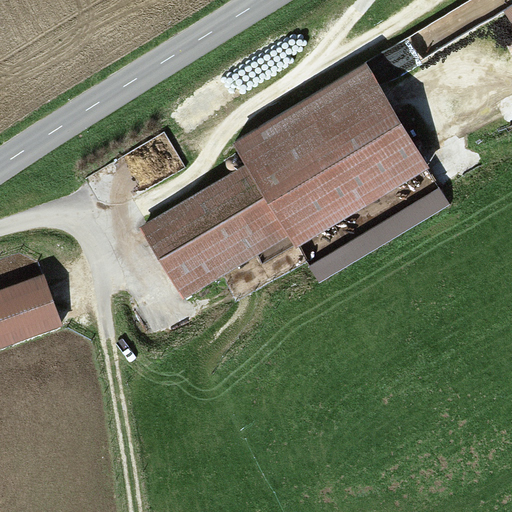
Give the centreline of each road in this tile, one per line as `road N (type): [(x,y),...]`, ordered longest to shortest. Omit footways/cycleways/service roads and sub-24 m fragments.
road 1 (track): [(0,244),(57,250),(106,275),(136,511)]
road 2 (track): [(112,225),(195,163),(215,108),(364,0)]
road 3 (secondary): [(0,167),(267,0)]
road 4 (track): [(106,275),(112,225),(70,207),(0,201)]
